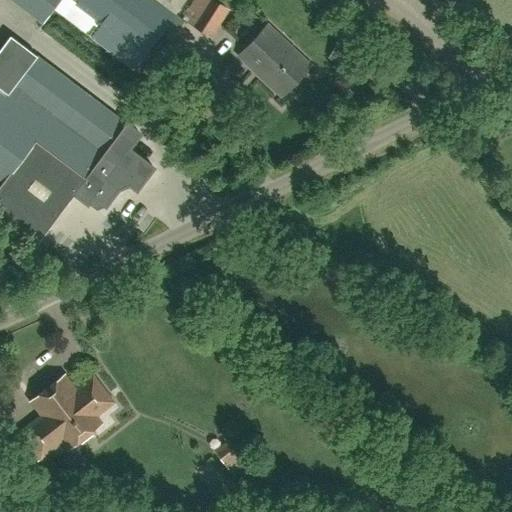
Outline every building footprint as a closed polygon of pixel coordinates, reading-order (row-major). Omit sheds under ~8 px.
[(13,0),(43,22),(59,0),(13,0)] [(165,27),(174,34),(183,21),(157,1),(158,0),(78,0),(77,3),(146,53),(165,27)] [(196,0),(191,8),(183,20),(209,37),(232,0),(196,0)] [(284,97),(312,66),(268,26),(239,57),(284,97)] [(393,63),(396,56),(382,48),(379,55),(343,34),(328,59),(380,90),(395,64),(393,63)] [(106,180),(119,189),(130,184),(138,189),(148,176),(140,171),(142,158),(130,148),(141,133),(127,122),(127,123),(10,36),(0,49),(0,209),(41,240),(76,193),(89,203),(106,180)] [(93,378),(75,392),(63,377),(32,402),(52,428),(41,436),(32,425),(19,435),(38,460),(63,442),(68,449),(100,424),(94,417),(113,403),(93,378)] [(235,473),(256,458),(245,443),(224,458),(235,473)]
